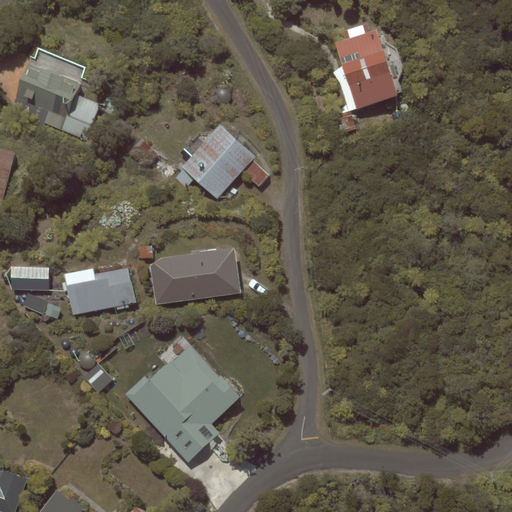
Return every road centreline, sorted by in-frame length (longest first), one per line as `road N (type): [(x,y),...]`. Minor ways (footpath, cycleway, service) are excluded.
road 1 (residential): [(302,457),(307,371),(288,146),(265,81),(217,0)]
road 2 (residential): [(302,457),(427,464),(511,449)]
